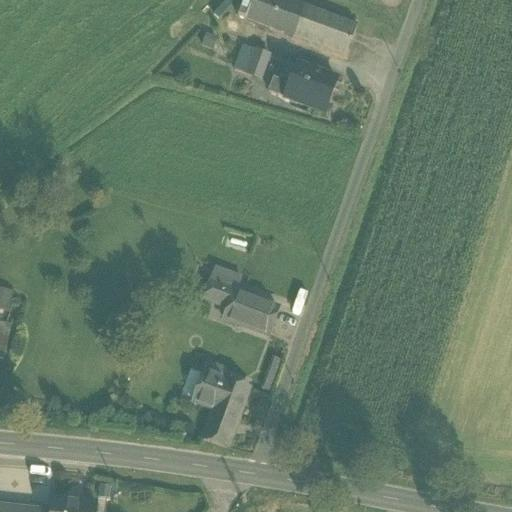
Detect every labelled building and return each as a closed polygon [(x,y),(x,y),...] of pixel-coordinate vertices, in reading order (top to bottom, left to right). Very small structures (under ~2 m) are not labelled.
[(249,10),(252,0),(240,0),(238,6),(249,10)] [(293,40),(305,9),(281,0),(252,0),(249,10),(244,22),(293,40)] [(244,22),(249,10),(238,6),(233,18),(244,22)] [(357,28),(305,9),(293,40),(345,59),(357,28)] [(246,77),(255,53),(241,48),(232,72),(246,77)] [(269,58),(255,53),(246,77),(260,82),(269,58)] [(336,83),(296,68),(296,69),(286,65),(280,80),(290,84),(284,100),(324,115),(336,83)] [(279,83),(273,81),(268,94),(284,100),(290,84),(280,80),(279,83)] [(240,281),(215,271),(204,303),(228,311),(224,322),(244,330),(254,302),(235,296),(240,281)] [(277,311),(254,302),(244,330),(267,339),(277,311)] [(0,320),(0,360),(5,361),(15,324),(0,320)] [(215,369),(212,378),(221,381),(224,372),(215,369)] [(221,381),(212,378),(202,405),(215,409),(217,402),(241,410),(248,391),(221,381)] [(241,410),(217,402),(215,409),(203,441),(227,450),(242,411),(241,410)] [(95,511),(96,507),(50,502),(49,511),(95,511)]
